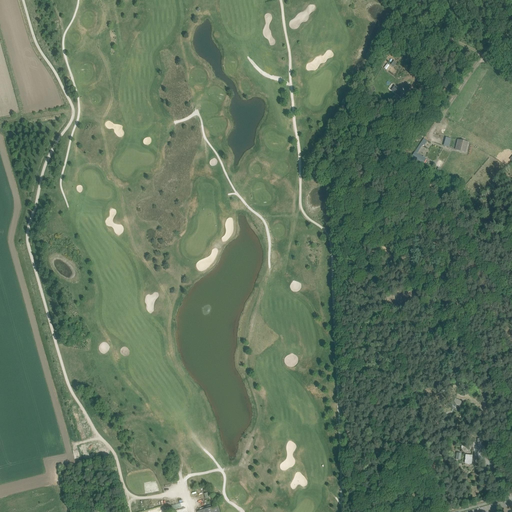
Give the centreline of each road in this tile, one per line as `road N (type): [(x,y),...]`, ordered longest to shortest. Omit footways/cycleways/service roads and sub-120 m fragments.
road 1 (track): [(341,511),(331,244),(299,203),(280,0)]
road 2 (track): [(129,494),(184,489),(191,474),(221,470),(224,495),(241,511)]
